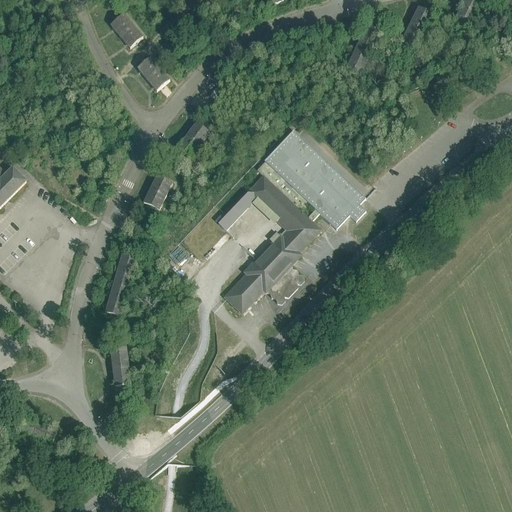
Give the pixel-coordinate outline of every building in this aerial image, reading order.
[(482,0),(465,0),(452,26),(466,33),(482,0)] [(511,0),(507,0),(503,9),(511,13),(511,0)] [(418,9),(401,44),(415,51),(432,16),(418,9)] [(143,39),(124,16),(110,27),(130,50),(136,45),(143,39)] [(381,34),(367,27),(345,73),(359,80),(381,34)] [(167,79),(150,59),(143,65),(137,70),(157,93),(170,82),(167,79)] [(196,125),(178,149),(192,159),(210,135),(196,125)] [(365,201),(293,133),(264,164),(265,164),(257,172),(263,178),(300,213),(308,205),(315,212),(308,220),(312,224),(319,216),(336,232),(350,218),(352,221),(356,224),(366,214),(362,210),(359,208),(365,201)] [(6,177),(0,170),(0,209),(26,184),(13,170),(6,177)] [(172,185),(157,178),(143,205),(159,213),(172,185)] [(300,213),(263,178),(247,195),(255,202),(285,231),(280,237),(299,255),(320,232),(312,224),(308,220),(300,213)] [(247,195),(218,226),(225,233),(255,202),(247,195)] [(256,262),(244,274),(247,276),(263,292),(266,295),(291,268),(301,257),(299,255),(280,237),(256,262)] [(138,259),(123,254),(105,315),(120,319),(138,259)] [(291,268),(266,295),(270,296),(271,300),(276,301),(277,305),(282,307),(304,283),(303,278),(298,277),(297,273),(292,272),(291,268)] [(247,276),(225,299),(242,315),(263,292),(247,276)] [(126,349),(110,351),(115,389),(131,387),(126,349)] [(58,430),(29,415),(20,432),(50,447),(51,444),(58,430)]
